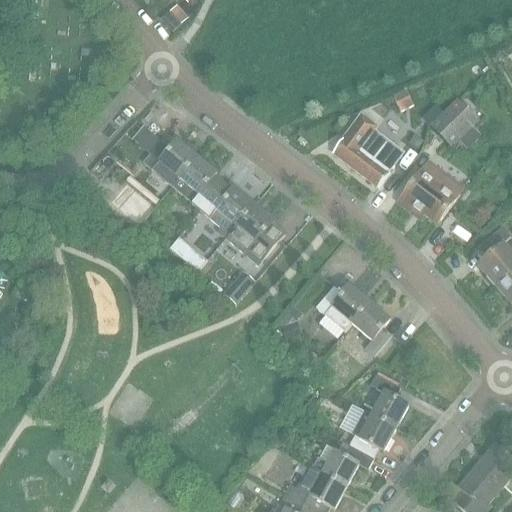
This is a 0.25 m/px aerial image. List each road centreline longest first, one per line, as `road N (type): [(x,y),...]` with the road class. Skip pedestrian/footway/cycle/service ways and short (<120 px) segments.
road 1 (residential): [(502,378),(346,210),(159,69)]
road 2 (residential): [(0,184),(26,187),(57,175),(159,69)]
road 3 (residential): [(388,511),(502,378)]
